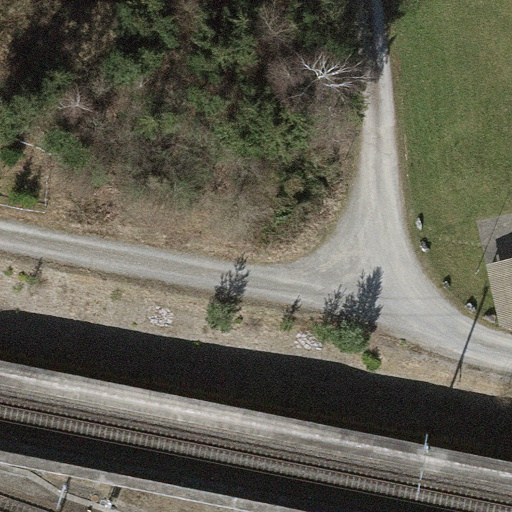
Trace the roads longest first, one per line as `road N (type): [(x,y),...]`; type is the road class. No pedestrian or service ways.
road 1 (track): [(378,315),(0,233)]
road 2 (track): [(368,0),(380,146),(378,315)]
road 3 (track): [(511,351),(378,315)]
